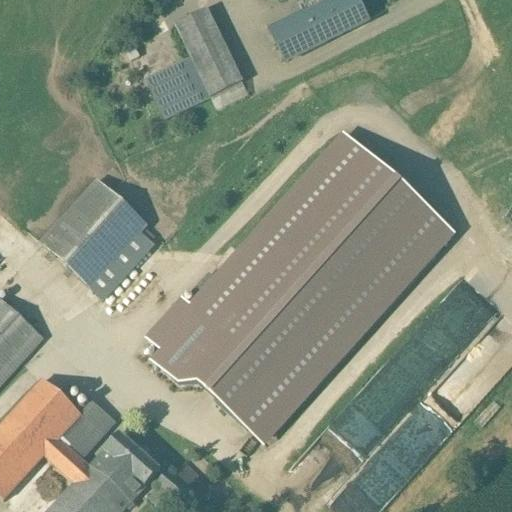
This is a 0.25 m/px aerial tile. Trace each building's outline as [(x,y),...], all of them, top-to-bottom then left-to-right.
[(338,0),(327,6),(324,0),(320,0),(299,10),(303,18),(288,25),(303,55),(366,24),(354,0),(338,0)] [(242,85),(206,12),(174,28),(192,64),(210,100),(242,85)] [(288,25),(269,34),(284,64),(303,55),(288,25)] [(198,387),(268,451),(461,241),(348,138),(189,310),(179,302),(145,338),(161,353),(150,364),(188,398),(198,387)] [(145,229),(97,186),(42,247),(90,290),(145,229)] [(0,306),(0,388),(41,344),(0,306)] [(41,385),(0,430),(0,502),(3,505),(43,460),(58,444),(79,420),(41,385)] [(379,424),(385,442),(396,439),(388,413),(380,415),(374,396),(344,405),(352,431),(357,429),(361,443),(343,448),(350,469),(368,463),(364,452),(368,450),(365,442),(375,439),(371,427),(379,424)] [(79,420),(58,444),(80,465),(116,425),(93,405),(79,420)] [(73,488),(50,511),(125,511),(159,476),(118,440),(88,472),(73,488)] [(80,465),(58,444),(43,460),(73,488),(88,472),(80,465)] [(208,486),(185,466),(174,479),(196,499),(208,486)]
